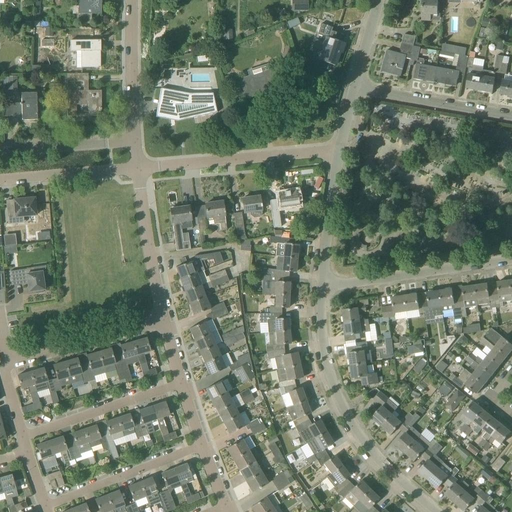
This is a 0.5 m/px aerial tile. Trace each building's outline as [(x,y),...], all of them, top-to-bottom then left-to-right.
[(101,14),(101,0),(79,0),(79,13),(101,14)] [(307,0),(292,0),(292,12),(308,12),(307,0)] [(438,15),(438,0),(422,0),(422,21),(431,21),(432,15),(438,15)] [(284,19),(288,29),(300,24),(296,14),(284,19)] [(483,18),(482,27),(489,28),(490,19),(483,18)] [(343,43),(334,40),(337,33),(329,30),(330,27),(322,24),(318,34),(325,37),(323,42),(319,53),(317,59),(326,62),(325,63),(335,66),(343,43)] [(231,30),(221,30),(222,41),(232,40),(231,30)] [(219,35),(210,36),(211,44),(220,43),(219,35)] [(404,35),(402,44),(413,47),(416,37),(412,36),(404,35)] [(99,68),(99,51),(101,51),(101,40),(70,41),(70,51),(81,51),(81,68),(99,68)] [(412,61),(414,53),(412,53),(414,47),(413,47),(402,44),(400,50),(402,50),(400,54),(387,50),(381,72),(401,77),(406,58),(412,60),(412,61)] [(418,59),(419,54),(420,49),(421,48),(414,47),(412,53),(414,53),(412,61),(417,62),(417,65),(414,79),(434,83),(437,68),(423,66),(425,60),(418,59)] [(465,56),(467,49),(454,47),(453,54),(460,55),(465,56)] [(465,74),(466,69),(469,57),(465,56),(460,55),(457,72),(437,68),(434,83),(436,83),(450,86),(450,84),(456,85),(459,72),(465,74)] [(479,91),(483,71),(483,68),(473,66),(474,58),(469,57),(466,69),(469,69),(468,74),(469,74),(467,89),(466,90),(467,91),(467,89),(479,91)] [(507,65),(509,58),(503,57),(500,71),(501,71),(501,74),(506,75),(507,65)] [(262,93),(262,90),(275,85),(274,82),(275,82),(274,79),(273,79),(282,76),(282,77),(283,77),(278,63),(268,66),(269,70),(240,79),(246,98),(262,93)] [(31,74),(45,74),(45,66),(31,66),(31,74)] [(492,95),(492,93),(495,72),(483,71),(479,91),(492,93),(491,95),(492,95)] [(83,74),(67,74),(67,77),(67,82),(83,82),(83,74)] [(222,77),(226,87),(231,85),(227,76),(222,77)] [(7,77),(7,85),(7,90),(17,90),(17,77),(7,77)] [(511,96),(511,82),(503,81),(501,95),(500,97),(501,97),(501,95),(511,96)] [(175,116),(177,120),(215,109),(208,84),(158,89),(154,118),(175,116)] [(101,111),(101,91),(67,91),(67,116),(76,116),(76,105),(88,105),(88,116),(100,116),(100,111),(101,111)] [(37,120),(37,93),(21,93),(21,103),(11,103),(11,116),(22,115),(22,120),(37,120)] [(391,124),(394,107),(385,105),(382,123),(391,124)] [(298,199),(297,191),(279,194),(281,208),(299,205),(298,201),(299,201),(298,199)] [(14,206),(6,207),(8,225),(16,224),(15,217),(36,215),(35,198),(33,198),(33,196),(25,197),(25,199),(14,200),(14,206)] [(262,214),(261,211),(262,211),(260,197),(242,199),(244,213),(250,212),(250,216),(254,218),(259,217),(262,214)] [(195,207),(199,234),(204,234),(207,233),(205,219),(207,218),(207,221),(213,221),(214,225),(220,224),(221,231),(227,230),(225,216),(223,202),(205,204),(205,206),(195,207)] [(170,209),(174,237),(175,244),(183,242),(181,223),(191,222),(189,207),(170,209)] [(273,224),(281,223),(278,208),(271,209),(273,224)] [(237,236),(244,235),(243,223),(241,213),(234,214),(237,236)] [(15,234),(3,236),(5,247),(16,246),(15,234)] [(175,244),(177,251),(191,249),(189,242),(183,242),(175,244)] [(297,259),(299,246),(279,244),(278,251),(276,251),(275,257),(278,257),(297,259)] [(180,280),(204,271),(201,261),(213,259),(213,253),(195,256),(196,261),(192,262),(176,268),(180,280)] [(276,270),(270,270),(270,276),(282,277),(289,277),(289,272),(296,272),(297,259),(278,257),(276,270)] [(28,284),(29,291),(36,291),(36,293),(43,292),(43,290),(45,290),(43,280),(47,279),(46,272),(34,273),(34,269),(26,269),(10,272),(12,286),(28,284)] [(180,280),(185,292),(201,286),(210,282),(227,276),(225,270),(206,278),(204,271),(180,280)] [(227,276),(210,282),(212,287),(229,281),(227,276)] [(289,295),(290,283),(288,283),(289,277),(282,277),(270,276),(270,282),(269,289),(269,294),(275,295),(289,295)] [(493,290),(496,308),(503,307),(503,303),(511,301),(511,295),(510,281),(497,283),(498,290),(493,290)] [(488,291),(487,284),(475,286),(478,306),(490,304),(491,309),(492,309),(496,308),(493,290),(488,291)] [(201,286),(185,292),(189,304),(206,297),(203,291),(201,286)] [(464,296),(459,297),(462,318),(467,317),(466,308),(478,306),(475,286),(462,288),(464,296)] [(453,298),(452,289),(440,291),(443,312),(453,310),(455,319),(462,318),(459,297),(453,298)] [(428,302),(424,302),(426,321),(435,320),(434,317),(443,316),(443,312),(440,291),(427,293),(428,302)] [(426,321),(424,302),(418,303),(417,294),(404,296),(407,312),(419,310),(420,313),(425,313),(426,321)] [(289,308),(289,295),(275,295),(275,307),(270,307),(270,314),(282,314),(282,308),(289,308)] [(388,308),(389,318),(389,317),(395,317),(396,320),(408,319),(407,312),(404,296),(392,298),(393,307),(388,308)] [(194,316),(210,309),(206,297),(189,304),(194,316)] [(215,313),(226,308),(223,303),(213,307),(215,313)] [(344,323),(360,321),(359,313),(367,312),(366,306),(359,307),(358,307),(358,309),(343,311),(344,323)] [(208,322),(228,313),(226,308),(215,313),(206,316),(208,322)] [(282,319),(282,314),(270,314),(259,314),(259,323),(267,323),(268,333),(290,332),(289,319),(282,319)] [(372,341),(370,332),(369,320),(360,321),(344,323),(346,336),(355,334),(356,340),(366,338),(367,342),(372,341)] [(194,341),(211,334),(205,322),(189,329),(194,341)] [(479,325),(467,326),(467,328),(468,334),(481,332),(479,325)] [(224,342),(235,337),(234,336),(244,332),(243,327),(222,336),(224,342)] [(507,357),(511,350),(511,345),(492,329),(490,330),(484,337),(507,357)] [(291,344),(290,332),(268,333),(265,334),(266,345),(267,353),(273,351),(284,350),(284,344),(291,344)] [(200,353),(216,345),(211,334),(194,341),(200,353)] [(226,347),(237,342),(235,337),(224,342),(226,347)] [(500,366),(507,357),(484,337),(480,341),(492,351),(488,356),(500,366)] [(146,363),(143,354),(150,352),(146,338),(133,342),(139,362),(140,365),(146,363)] [(393,354),(391,340),(385,341),(386,354),(393,354)] [(126,383),(132,382),(127,365),(139,362),(133,342),(120,346),(122,352),(118,353),(125,379),(126,383)] [(414,354),(423,353),(422,344),(413,346),(414,354)] [(205,364),(221,357),(216,345),(200,353),(205,364)] [(350,366),(366,364),(373,363),(371,351),(368,351),(367,345),(357,347),(358,352),(349,354),(350,366)] [(488,357),(476,347),(472,353),(471,352),(468,356),(492,375),(500,366),(488,356),(488,357)] [(116,371),(119,381),(125,379),(118,353),(113,355),(111,348),(98,352),(105,374),(116,371)] [(285,356),(284,350),(273,351),(267,353),(268,359),(273,359),(274,358),(277,370),(300,365),(298,353),(285,356)] [(89,382),(95,380),(94,377),(105,374),(98,352),(87,356),(89,363),(84,364),(89,382)] [(235,370),(250,362),(250,361),(248,353),(237,359),(238,361),(228,366),(231,371),(231,372),(235,370)] [(485,385),(492,375),(468,356),(465,360),(471,365),(470,367),(475,370),(472,374),(485,385)] [(226,368),(226,367),(221,357),(205,364),(210,376),(226,368)] [(79,365),(77,358),(65,362),(71,384),(82,381),(83,384),(89,382),(84,364),(79,365)] [(421,360),(417,365),(422,369),(426,364),(421,360)] [(442,372),(447,365),(441,360),(435,367),(442,372)] [(55,392),(61,390),(60,387),(71,384),(65,362),(53,365),(56,375),(57,379),(52,380),(55,392)] [(255,378),(250,362),(235,370),(242,384),(255,378)] [(368,375),(366,364),(350,366),(352,379),(361,377),(363,386),(379,384),(379,383),(378,378),(377,373),(368,375)] [(280,388),(284,387),(295,385),(294,379),(303,377),(300,365),(277,370),(277,371),(276,371),(279,383),(278,383),(280,388)] [(47,382),(46,378),(44,368),(30,372),(41,409),(37,393),(49,389),(50,393),(55,392),(52,380),(47,382)] [(144,379),(157,375),(155,369),(142,373),(143,375),(144,378),(144,379)] [(485,385),(472,374),(466,370),(458,379),(455,377),(452,381),(462,389),(465,385),(477,394),(485,385)] [(41,409),(30,372),(18,376),(22,389),(27,387),(30,395),(33,404),(26,406),(28,412),(41,409)] [(212,401),(227,393),(221,381),(205,390),(212,401)] [(452,390),(444,384),(439,391),(447,397),(452,390)] [(297,390),(295,385),(284,387),(285,394),(282,396),(286,408),(287,408),(289,407),(306,401),(301,388),(297,390)] [(241,399),(251,394),(250,391),(249,389),(239,394),(241,399)] [(393,406),(388,401),(389,400),(381,392),(374,400),(382,407),(372,418),(381,427),(395,411),(397,409),(393,406)] [(413,392),(411,396),(418,400),(421,395),(413,392)] [(217,412),(233,404),(230,399),(227,393),(212,401),(217,412)] [(254,399),(251,394),(241,399),(244,405),(254,399)] [(452,412),(458,405),(457,404),(460,399),(455,395),(450,401),(445,406),(452,412)] [(298,426),(309,420),(306,415),(311,414),(306,401),(289,407),(287,408),(292,421),(293,421),(293,422),(288,423),(291,429),(295,428),(298,426)] [(169,434),(163,418),(169,415),(165,402),(152,407),(157,422),(164,442),(177,438),(175,432),(169,434)] [(463,433),(482,409),(473,402),(459,419),(465,424),(460,430),(463,433)] [(239,415),(236,409),(233,404),(217,412),(223,423),(239,415)] [(142,436),(154,432),(151,424),(157,422),(152,407),(139,411),(142,417),(137,419),(142,436)] [(483,429),(492,417),(482,409),(463,433),(468,437),(473,430),(474,431),(478,425),(483,429)] [(404,419),(400,416),(395,411),(381,427),(391,435),(397,428),(401,431),(416,414),(416,413),(413,417),(409,413),(404,419)] [(247,431),(250,429),(260,424),(258,419),(250,423),(244,412),(239,415),(223,423),(229,435),(245,426),(247,431)] [(132,421),(129,414),(117,418),(124,437),(135,433),(137,438),(142,436),(137,419),(132,421)] [(406,433),(420,417),(417,414),(416,414),(401,431),(405,434),(395,445),(405,454),(422,435),(422,434),(415,441),(406,433)] [(482,448),(502,425),(492,417),(483,429),(487,432),(482,438),(484,439),(478,445),(482,448)] [(119,458),(113,440),(124,437),(117,418),(106,422),(108,429),(103,431),(109,448),(113,460),(119,458)] [(312,425),(309,420),(298,426),(295,428),(298,433),(302,431),(309,442),(326,432),(320,420),(312,425)] [(262,423),(260,424),(250,429),(253,435),(266,429),(262,423)] [(502,444),(511,433),(502,425),(482,448),(486,452),(496,439),(502,444)] [(98,432),(96,426),(84,430),(91,450),(91,448),(102,445),(103,450),(109,448),(103,431),(98,432)] [(75,459),(81,457),(80,454),(91,450),(84,430),(72,434),(77,447),(72,448),(75,459)] [(309,464),(317,460),(327,454),(324,449),(333,444),(326,432),(309,442),(307,444),(313,454),(314,455),(306,459),(309,464)] [(427,439),(422,435),(405,454),(414,462),(420,455),(424,459),(437,443),(431,438),(427,439)] [(276,436),(267,441),(270,446),(274,443),(278,440),(276,436)] [(62,437),(49,441),(54,455),(60,453),(63,463),(75,459),(72,448),(67,450),(62,437)] [(233,460),(249,451),(242,440),(227,449),(233,460)] [(43,463),(52,460),(55,459),(54,455),(49,441),(37,446),(43,463)] [(277,449),(274,443),(270,446),(268,447),(271,453),(277,449)] [(428,481),(444,463),(443,463),(444,462),(436,456),(443,448),(437,443),(424,459),(427,462),(418,472),(428,481)] [(271,453),(274,458),(281,454),(277,449),(271,453)] [(467,460),(471,455),(464,450),(460,454),(461,454),(460,454),(467,460)] [(239,471),(255,462),(249,451),(233,460),(239,471)] [(330,459),(327,454),(317,460),(321,467),(324,464),(331,474),(342,466),(335,456),(330,459)] [(485,455),(481,460),(487,464),(490,459),(485,455)] [(497,473),(506,463),(501,458),(492,469),(497,473)] [(246,482),(261,473),(255,462),(239,471),(246,482)] [(453,471),(444,463),(428,481),(437,489),(443,482),(447,485),(454,478),(454,477),(459,471),(456,468),(453,471)] [(186,464),(174,469),(181,486),(185,498),(188,504),(200,499),(198,493),(191,496),(186,484),(193,481),(186,464)] [(338,495),(338,494),(341,491),(351,483),(346,479),(350,476),(342,466),(331,474),(327,478),(334,488),(333,488),(338,495)] [(168,490),(162,493),(170,510),(176,508),(173,501),(170,494),(173,489),(181,486),(174,469),(161,474),(166,487),(168,490)] [(484,469),(481,474),(489,481),(493,476),(484,469)] [(275,486),(291,476),(287,470),(271,480),(275,486)] [(64,485),(60,471),(47,476),(49,481),(54,479),(57,488),(64,485)] [(252,493),(268,484),(261,473),(246,482),(252,493)] [(14,505),(13,503),(11,498),(18,496),(12,475),(0,478),(9,511),(16,511),(28,508),(25,502),(16,505),(14,505)] [(278,492),(290,484),(294,481),(291,476),(275,486),(278,492)] [(0,494),(4,493),(9,511),(0,478),(0,477),(0,494)] [(152,478),(140,482),(146,497),(149,507),(156,504),(153,494),(157,493),(152,478)] [(460,487),(456,483),(458,481),(454,478),(447,485),(451,488),(445,495),(454,503),(465,491),(469,486),(464,482),(460,487)] [(52,490),(57,488),(54,479),(49,481),(52,490)] [(370,489),(361,481),(355,487),(351,483),(341,491),(338,494),(343,499),(345,498),(353,506),(370,489)] [(146,497),(140,482),(128,487),(134,502),(146,497)] [(470,496),(465,491),(454,503),(464,511),(474,500),(478,503),(486,494),(478,487),(470,496)] [(373,511),(376,510),(371,506),(379,498),(370,489),(353,506),(354,507),(357,511),(358,511),(373,511)] [(113,510),(124,505),(119,491),(108,495),(113,510)] [(166,511),(170,510),(162,493),(157,495),(161,506),(163,511),(166,511)] [(303,503),(309,499),(305,494),(299,498),(303,503)] [(493,511),(496,510),(495,509),(496,509),(490,504),(493,500),(490,496),(486,494),(478,503),(481,507),(476,511),(493,511)] [(113,511),(113,510),(108,495),(95,500),(100,511),(113,511)] [(253,511),(267,511),(273,508),(266,498),(251,508),(253,511)] [(307,509),(313,504),(309,499),(303,503),(307,509)]
